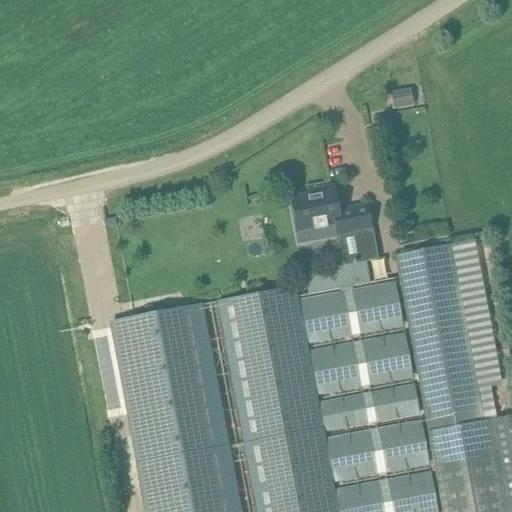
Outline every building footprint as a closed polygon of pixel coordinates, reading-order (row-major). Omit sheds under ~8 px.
[(387,90),(388,108),(410,107),(409,88),(387,90)] [(409,145),(406,130),(386,134),(388,148),(409,145)] [(343,266),(366,262),(378,260),(373,235),(372,229),(371,226),(367,206),(349,209),(350,216),(339,218),(334,188),(318,190),(319,194),(290,200),(294,219),(297,233),(336,226),(337,236),(343,266)] [(511,511),(511,417),(484,423),(451,245),(395,255),(428,433),(442,511),(511,511)] [(304,274),(308,295),(296,297),(294,288),(217,303),(256,511),(437,511),(393,280),(370,284),(366,262),(343,266),(304,274)] [(111,324),(145,511),(241,511),(203,306),(111,324)]
